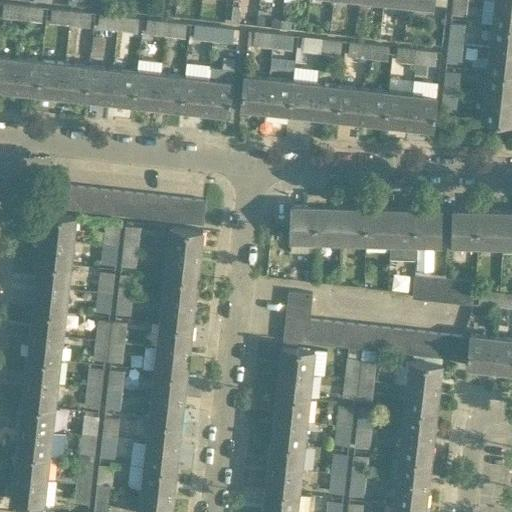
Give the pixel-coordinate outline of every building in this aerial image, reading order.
[(467,0),(453,0),(452,13),(465,15),(467,0)] [(511,0),(495,0),(493,21),(511,23),(511,0)] [(23,4),(4,2),(3,16),(22,18),(23,4)] [(43,6),(23,4),(22,18),(41,20),(43,6)] [(71,9),(52,7),(50,21),(69,23),(71,9)] [(91,11),(71,9),(69,23),(89,25),(91,11)] [(118,14),(99,12),(97,26),(117,28),(118,14)] [(138,16),(118,14),(117,28),(136,30),(138,16)] [(166,20),(147,18),(145,31),(165,33),(166,20)] [(272,18),(271,25),(280,26),(281,19),(272,18)] [(281,19),(280,26),(290,27),(291,20),(281,19)] [(186,22),(166,20),(165,33),(184,35),(186,22)] [(511,23),(493,21),(490,46),(511,48),(511,23)] [(465,24),(451,22),(449,40),(463,42),(465,24)] [(214,25),(195,23),(193,36),(212,38),(214,25)] [(233,27),(214,25),(212,38),(232,41),(233,27)] [(274,32),(255,30),(253,43),(272,45),(274,32)] [(293,34),(274,32),(272,45),(292,47),(293,34)] [(322,37),(302,35),(301,49),(320,51),(322,37)] [(341,39),(322,37),(320,51),(340,53),(341,39)] [(369,42),(350,40),(348,54),(368,56),(369,42)] [(463,42),(449,40),(447,60),(460,62),(463,42)] [(389,44),(369,42),(368,56),(387,58),(389,44)] [(417,48),(398,46),(397,59),(416,61),(417,48)] [(511,48),(490,46),(487,70),(511,72),(511,48)] [(437,50),(417,48),(416,61),(435,64),(437,50)] [(0,87),(14,89),(17,57),(0,54),(0,87)] [(14,89),(38,91),(41,59),(17,57),(14,89)] [(136,74),(133,102),(157,104),(160,72),(162,60),(138,58),(136,69),(136,74)] [(38,91),(62,94),(65,62),(41,59),(38,91)] [(62,94),(85,96),(89,64),(65,62),(62,94)] [(85,96),(109,99),(113,67),(89,64),(85,96)] [(208,81),(205,109),(229,112),(231,92),(233,80),(234,68),(209,66),(208,77),(208,81)] [(109,99),(133,102),(136,69),(113,67),(109,99)] [(511,72),(487,70),(484,94),(511,96),(511,72)] [(446,71),(443,89),(457,90),(459,72),(446,71)] [(157,104),(181,107),(184,75),(160,72),(157,104)] [(241,106),(265,108),(269,76),(244,73),(241,106)] [(181,107),(205,109),(208,77),(184,75),(181,107)] [(265,108),(289,111),(293,79),(269,76),(265,108)] [(289,111),(313,114),(316,81),(293,79),(289,111)] [(313,114),(337,116),(340,84),(316,81),(313,114)] [(337,116),(361,119),(364,87),(340,84),(337,116)] [(361,119),(384,121),(388,89),(364,87),(361,119)] [(384,121),(408,124),(412,92),(388,89),(384,121)] [(457,90),(443,89),(441,109),(455,110),(457,90)] [(412,92),(408,124),(433,127),(436,95),(412,92)] [(511,96),(484,94),(481,118),(511,121),(511,96)] [(48,204),(60,206),(62,183),(50,182),(48,204)] [(60,206),(72,207),(74,185),(62,183),(60,206)] [(72,207),(84,208),(86,186),(74,185),(72,207)] [(84,208),(96,210),(98,187),(86,186),(84,208)] [(96,210),(108,211),(110,189),(98,187),(96,210)] [(108,211),(120,212),(122,190),(110,189),(108,211)] [(122,190),(120,212),(132,214),(134,191),(122,190)] [(132,214),(143,215),(146,193),(134,191),(132,214)] [(291,238),(316,239),(317,192),(308,192),(307,204),(291,204),(291,238)] [(316,239),(340,240),(341,205),(326,204),(326,193),(317,192),(316,239)] [(143,215),(155,216),(158,194),(146,193),(143,215)] [(340,240),(365,240),(366,194),(357,193),(357,205),(341,205),(340,240)] [(155,216),(167,218),(170,195),(158,194),(155,216)] [(365,240),(390,241),(391,206),(374,206),(375,194),(366,194),(365,240)] [(167,218),(179,219),(182,197),(170,195),(167,218)] [(390,241),(415,242),(416,195),(407,195),(407,207),(391,206),(390,241)] [(416,195),(415,242),(440,242),(441,208),(425,207),(425,195),(416,195)] [(452,243),(477,243),(478,196),(468,196),(468,208),(453,208),(452,243)] [(477,243),(502,244),(503,209),(487,209),(488,197),(478,196),(477,243)] [(179,219),(191,220),(194,198),(182,197),(179,219)] [(194,198),(191,220),(203,222),(206,199),(194,198)] [(502,244),(511,244),(511,209),(503,209),(502,244)] [(43,210),(40,236),(72,240),(75,214),(43,210)] [(121,223),(105,221),(102,243),(118,245),(121,223)] [(125,225),(123,245),(138,247),(140,226),(125,225)] [(169,225),(167,250),(200,254),(203,228),(169,225)] [(40,236),(37,260),(69,263),(72,240),(40,236)] [(118,245),(102,243),(100,262),(116,264),(118,245)] [(123,245),(121,264),(136,266),(138,247),(123,245)] [(167,250),(164,274),(197,278),(200,254),(167,250)] [(37,260),(35,284),(67,287),(69,263),(37,260)] [(115,271),(99,269),(97,290),(113,292),(115,271)] [(120,272),(117,293),(133,294),(135,273),(120,272)] [(413,292),(412,296),(424,297),(427,274),(415,272),(413,292)] [(164,274),(162,298),(195,302),(197,278),(164,274)] [(427,274),(424,297),(436,299),(439,275),(427,274)] [(439,275),(436,299),(449,300),(452,276),(439,275)] [(452,276),(449,300),(461,302),(464,278),(452,276)] [(464,278),(461,302),(473,303),(476,279),(464,278)] [(35,284),(32,307),(64,311),(67,287),(35,284)] [(480,287),(478,302),(498,305),(499,289),(480,287)] [(511,290),(499,289),(498,305),(511,306),(511,290)] [(113,292),(97,290),(95,310),(111,312),(113,292)] [(288,290),(287,302),(311,304),(312,292),(288,290)] [(117,293),(115,312),(116,312),(131,314),(133,294),(117,293)] [(162,298),(159,321),(192,325),(195,302),(162,298)] [(287,302),(285,314),(309,317),(311,304),(287,302)] [(32,307),(29,331),(61,335),(64,311),(32,307)] [(285,314),(284,326),(308,329),(309,317),(285,314)] [(308,329),(306,341),(318,342),(321,319),(309,317),(308,329)] [(97,318),(95,338),(110,340),(112,319),(108,319),(97,318)] [(112,319),(110,340),(124,341),(126,321),(115,320),(112,319)] [(321,319),(318,342),(330,344),(333,320),(321,319)] [(333,320),(330,344),(342,345),(345,321),(333,320)] [(159,321),(157,345),(189,349),(192,325),(159,321)] [(345,321),(342,345),(349,346),(354,346),(357,323),(345,321)] [(357,323),(354,346),(363,347),(366,348),(369,324),(357,323)] [(369,324),(366,348),(378,349),(381,325),(369,324)] [(381,325),(378,349),(390,350),(393,327),(381,325)] [(284,326),(283,338),(306,341),(308,329),(284,326)] [(393,327),(390,350),(402,352),(404,328),(393,327)] [(404,328),(402,352),(414,353),(416,329),(404,328)] [(416,329),(414,353),(426,354),(428,331),(416,329)] [(29,331),(27,355),(59,359),(61,335),(29,331)] [(428,331),(426,354),(438,356),(440,332),(428,331)] [(440,332),(438,356),(449,357),(452,333),(440,332)] [(452,333),(449,357),(458,358),(461,358),(464,335),(452,333)] [(466,365),(491,368),(494,335),(470,333),(466,365)] [(491,368),(511,370),(511,337),(494,335),(491,368)] [(95,338),(93,358),(104,359),(107,359),(110,340),(95,338)] [(110,340),(107,359),(111,360),(122,361),(124,341),(110,340)] [(157,345),(154,369),(186,373),(189,349),(157,345)] [(283,345),(280,370),(312,373),(315,348),(283,345)] [(346,356),(344,377),(359,379),(359,378),(361,358),(363,347),(354,346),(349,346),(348,357),(346,356)] [(27,355),(24,379),(56,383),(59,359),(27,355)] [(396,357),(394,382),(407,383),(439,387),(441,363),(422,360),(412,359),(409,359),(396,357)] [(359,378),(374,379),(376,360),(361,358),(359,378)] [(89,366),(87,385),(102,387),(104,367),(89,366)] [(109,368),(107,388),(122,389),(124,369),(110,368),(109,368)] [(154,369),(152,393),(184,397),(186,373),(154,369)] [(280,370),(277,393),(309,396),(312,373),(280,370)] [(357,398),(359,379),(344,377),(342,396),(357,398)] [(357,398),(372,399),(374,379),(359,378),(359,379),(357,398)] [(24,379),(21,403),(53,406),(56,383),(24,379)] [(407,383),(404,406),(436,410),(439,387),(407,383)] [(87,385),(85,405),(99,407),(100,407),(102,388),(102,387),(87,385)] [(107,388),(105,407),(106,408),(120,409),(122,389),(107,388)] [(152,393),(149,416),(181,420),(184,397),(152,393)] [(277,393),(275,416),(307,420),(309,396),(277,393)] [(21,403),(19,426),(51,430),(53,406),(21,403)] [(352,425),(354,405),(338,404),(336,423),(352,425)] [(374,407),(358,406),(356,425),(372,427),(374,407)] [(404,406),(401,431),(433,434),(436,410),(404,406)] [(99,415),(83,413),(81,433),(97,435),(99,415)] [(102,415),(101,435),(117,437),(118,417),(102,415)] [(149,416),(147,440),(178,444),(181,420),(149,416)] [(275,416),(272,440),(304,444),(307,420),(275,416)] [(336,423),(334,443),(348,445),(350,445),(352,425),(336,423)] [(356,425),(354,445),(355,445),(370,447),(372,427),(356,425)] [(19,426),(16,450),(48,454),(48,453),(63,455),(66,431),(51,430),(19,426)] [(401,431),(399,455),(431,458),(433,434),(401,431)] [(97,435),(81,433),(79,453),(94,455),(97,435)] [(101,435),(99,456),(115,457),(117,437),(101,435)] [(133,439),(130,463),(144,464),(176,468),(178,444),(147,440),(133,439)] [(272,440),(269,464),(301,468),(304,444),(272,440)] [(16,450),(13,474),(45,478),(48,454),(16,450)] [(348,453),(333,451),(331,471),(346,473),(348,453)] [(368,455),(353,454),(351,473),(366,475),(368,455)] [(399,455),(396,479),(428,482),(431,458),(399,455)] [(79,460),(77,481),(90,483),(93,461),(79,460)] [(99,462),(96,484),(110,485),(112,464),(99,462)] [(130,463),(127,486),(142,488),(141,489),(173,492),(176,468),(144,464),(130,463)] [(269,464),(266,488),(299,492),(301,468),(269,464)] [(346,473),(331,471),(329,491),(344,493),(346,473)] [(366,475),(351,473),(348,494),(364,496),(366,475)] [(45,478),(13,474),(11,498),(43,502),(45,478)] [(396,479),(393,503),(425,506),(428,482),(396,479)] [(90,483),(77,481),(74,503),(88,505),(90,483)] [(106,511),(110,485),(96,484),(92,511),(106,511)] [(266,488),(263,511),(309,511),(311,494),(299,492),(266,488)] [(170,511),(173,492),(141,489),(138,511),(170,511)] [(329,500),(327,511),(341,511),(342,501),(329,500)] [(348,502),(347,511),(361,511),(362,503),(348,502)] [(393,503),(392,511),(424,511),(425,506),(393,503)]
